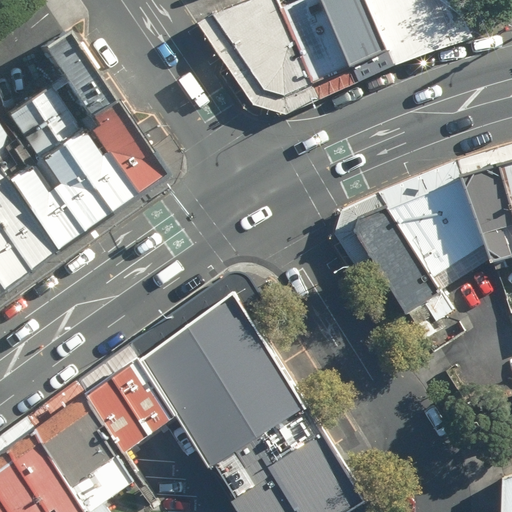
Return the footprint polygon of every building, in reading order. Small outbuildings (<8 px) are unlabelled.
[(287,3),(285,0),(238,0),(217,8),(263,80),(289,88),(318,78),(287,3)] [(295,0),(287,3),(318,78),(354,61),(329,0),(295,0)] [(329,0),(354,61),(391,44),(372,0),(329,0)] [(418,0),(372,0),(391,44),(398,62),(437,45),(418,0)] [(418,0),(437,45),(483,36),(468,0),(418,0)] [(29,96),(109,208),(163,170),(64,29),(43,44),(63,73),(29,96)] [(0,117),(0,167),(56,244),(109,208),(29,96),(0,117)] [(511,253),(511,180),(506,159),(466,170),(468,173),(491,238),(498,258),(511,253)] [(0,234),(24,267),(56,244),(0,167),(0,234)] [(468,173),(393,202),(435,269),(491,238),(468,173)] [(447,289),(393,202),(364,214),(362,228),(410,311),(447,289)] [(0,284),(24,267),(0,234),(0,284)] [(345,511),(372,493),(239,287),(145,353),(182,412),(243,511),(297,511),(304,508),(306,511),(345,511)] [(182,412),(145,353),(93,391),(129,448),(182,412)] [(129,448),(93,391),(42,429),(95,511),(104,511),(151,481),(129,448)] [(95,511),(42,429),(0,460),(0,511),(95,511)]
